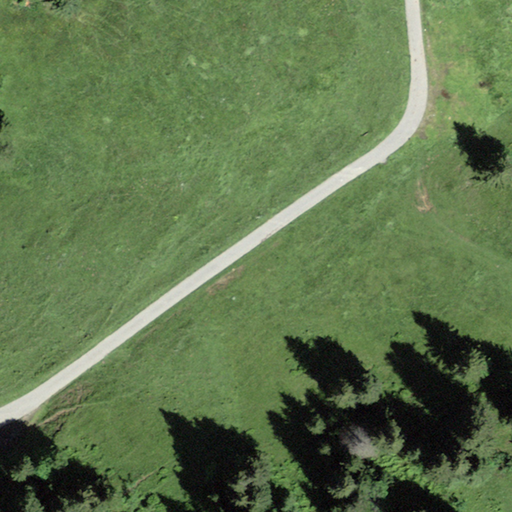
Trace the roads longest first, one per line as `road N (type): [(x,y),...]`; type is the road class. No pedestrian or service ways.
road 1 (unclassified): [(411,0),(417,86),(412,118),(399,136),(0,416)]
road 2 (track): [(417,86),(441,123),(419,176),(426,214),(511,272)]
